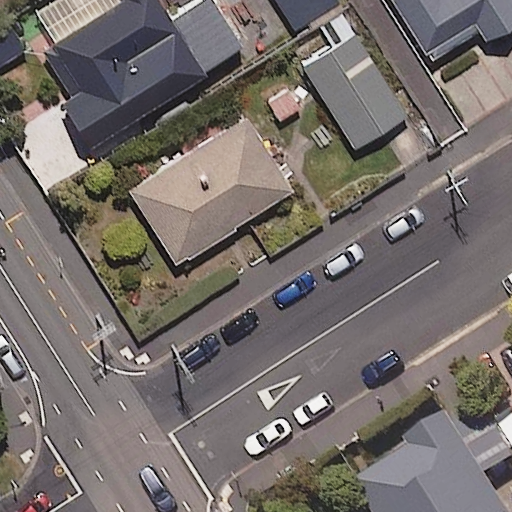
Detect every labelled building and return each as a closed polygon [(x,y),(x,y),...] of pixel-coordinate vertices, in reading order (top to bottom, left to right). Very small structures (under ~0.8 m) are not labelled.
[(215,0),(177,0),(169,6),(164,0),(35,0),(33,2),(54,34),(32,49),(88,135),(239,36),(215,0)] [(329,0),(280,0),(295,23),(329,0)] [(398,0),(430,49),(505,0),(398,0)] [(0,54),(22,41),(5,14),(0,17),(0,54)] [(402,106),(351,23),(299,55),(350,138),(402,106)] [(288,178),(238,104),(125,180),(174,254),(288,178)] [(509,511),(482,473),(508,455),(511,452),(511,444),(495,420),(488,425),(468,396),(352,475),(377,511),(509,511)] [(511,414),(500,423),(511,439),(511,414)]
